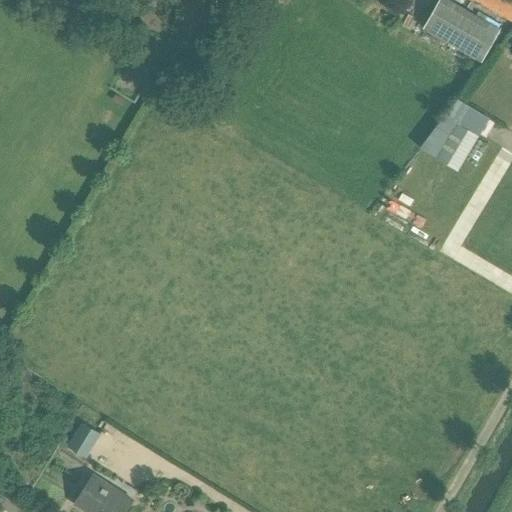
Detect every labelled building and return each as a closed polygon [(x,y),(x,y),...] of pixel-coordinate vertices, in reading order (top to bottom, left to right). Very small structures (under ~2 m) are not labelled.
[(219,9),(223,0),(211,0),(209,4),(219,9)] [(444,0),(442,0),(424,32),(482,64),(500,32),(444,0)] [(511,0),(471,0),(511,23),(511,0)] [(491,241),(511,252),(511,240),(496,231),(491,241)] [(99,434),(81,423),(67,447),(85,458),(99,434)] [(94,478),(75,507),(84,511),(127,511),(133,502),(94,478)]
